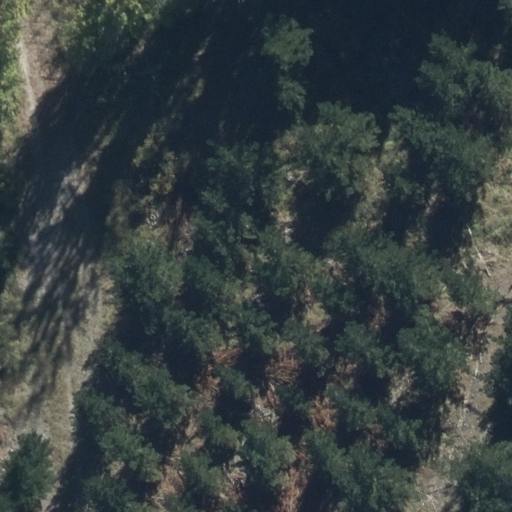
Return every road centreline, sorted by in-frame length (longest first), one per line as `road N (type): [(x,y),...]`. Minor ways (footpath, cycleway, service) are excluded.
road 1 (track): [(72,511),(58,163),(21,0)]
road 2 (track): [(511,325),(453,511)]
